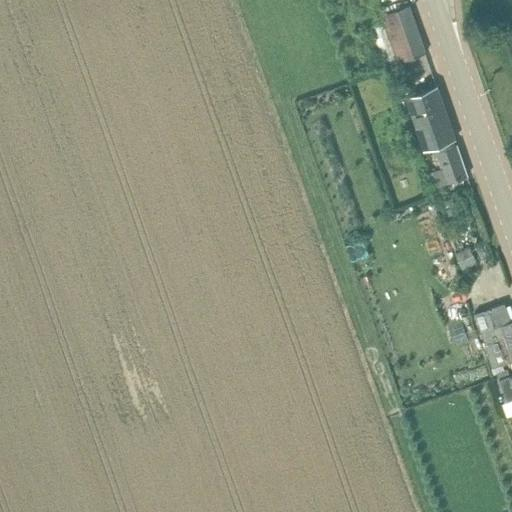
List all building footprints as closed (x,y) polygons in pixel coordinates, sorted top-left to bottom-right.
[(399,61),(407,59),(426,52),(409,4),(382,13),(399,61)] [(424,148),(436,144),(455,138),(437,85),(407,95),(424,148)] [(442,167),(433,171),(437,185),(457,178),(465,176),(468,175),(467,174),(468,174),(457,143),(455,138),(436,144),(435,145),(437,150),(442,167)] [(454,227),(475,221),(468,200),(447,207),(454,227)] [(477,262),(471,246),(454,253),(461,269),(477,262)] [(511,320),(511,321),(505,302),(474,313),(493,367),(511,360),(511,320)] [(461,323),(449,328),(454,344),(467,340),(461,323)] [(511,373),(499,378),(506,401),(511,398),(511,373)]
